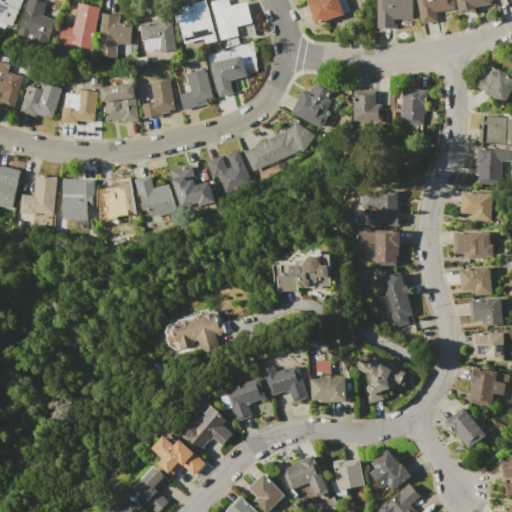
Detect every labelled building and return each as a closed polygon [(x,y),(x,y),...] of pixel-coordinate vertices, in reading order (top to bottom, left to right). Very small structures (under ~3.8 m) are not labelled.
[(0,0),(3,1),(3,0),(24,0),(13,30),(0,25),(0,0)] [(27,0),(37,0),(45,3),(41,15),(53,19),(46,39),(17,28),(27,0)] [(210,2),(218,0),(227,0),(229,6),(247,2),(251,21),(235,25),(237,35),(219,39),(210,2)] [(308,1),(310,0),(345,0),(349,10),(343,12),(344,13),(315,23),(308,1)] [(378,0),(412,0),(412,19),(394,19),(394,24),(397,24),(397,28),(378,28),(378,0)] [(417,0),(453,0),(455,8),(437,11),(439,21),(422,23),(417,0)] [(458,0),(490,0),(491,4),(477,6),(478,11),(461,14),(458,0)] [(60,26),(72,28),(77,3),(99,7),(91,49),(57,42),(60,26)] [(174,8),(188,4),(191,16),(197,14),(196,11),(207,8),(216,40),(205,43),(203,37),(183,42),(174,8)] [(138,24),(154,22),(154,20),(156,19),(155,11),(169,9),(174,50),(157,52),(157,49),(142,51),(138,24)] [(101,13),(118,15),(118,23),(130,24),(128,45),(115,43),(114,52),(97,51),(101,13)] [(211,63),(240,55),(245,76),(229,80),(232,92),(219,96),(211,63)] [(0,61),(9,64),(7,72),(23,77),(13,109),(0,105),(0,101),(3,92),(0,91),(0,61)] [(478,86),(479,85),(478,84),(483,74),(487,76),(493,66),(498,70),(499,68),(510,74),(509,75),(511,76),(511,89),(505,102),(486,92),(486,91),(478,86)] [(186,73),(205,68),(213,98),(196,102),(197,106),(183,110),(178,93),(191,89),(186,73)] [(139,92),(148,90),(152,93),(151,83),(170,79),(175,109),(169,110),(169,111),(162,113),(162,114),(143,118),(139,92)] [(291,112),(303,89),(310,93),(318,80),(331,87),(326,97),(331,100),(323,113),(326,115),(320,127),(291,112)] [(19,111),(27,85),(39,89),(41,83),(60,88),(51,118),(35,114),(35,116),(19,111)] [(100,87),(133,83),(137,120),(120,122),(120,121),(111,122),(111,119),(104,120),(100,87)] [(404,88),(427,89),(425,125),(401,124),(404,88)] [(66,93),(71,93),(71,91),(78,92),(78,89),(97,91),(93,122),(77,120),(77,123),(62,121),(66,93)] [(354,90),(375,91),(374,104),(381,104),(380,113),(374,113),(374,119),(353,118),(354,90)] [(485,115),(511,117),(511,143),(480,142),(481,128),(484,128),(485,115)] [(243,152),(256,146),(255,144),(287,131),(294,121),(313,134),(299,153),(296,152),(250,170),(243,152)] [(477,147),(511,149),(510,161),(501,160),(499,184),(477,182),(479,162),(476,162),(477,147)] [(206,161),(221,155),(226,168),(231,166),(226,154),(238,150),(250,182),(223,192),(216,176),(213,177),(212,173),(211,174),(206,161)] [(0,165),(20,170),(12,207),(0,204),(0,165)] [(170,170),(191,165),(196,184),(208,181),(213,202),(181,211),(170,170)] [(36,174),(56,177),(52,215),(51,215),(50,220),(20,216),(21,213),(18,212),(21,194),(33,195),(36,174)] [(134,179),(150,175),(152,187),(167,184),(174,212),(149,217),(147,209),(141,210),(134,179)] [(62,178),(94,179),(93,196),(92,196),(92,204),(93,204),(93,218),(86,218),(86,219),(61,219),(62,178)] [(110,180),(131,178),(134,220),(111,222),(111,221),(101,222),(101,220),(98,220),(97,205),(99,205),(99,203),(112,202),(110,180)] [(362,190),(398,191),(397,211),(399,211),(399,223),(396,223),(396,227),(365,225),(365,212),(377,212),(377,208),(362,207),(362,190)] [(462,191),(492,194),(489,221),(472,219),(472,214),(460,213),(462,191)] [(359,230),(399,231),(398,255),(396,255),(396,267),(375,267),(375,244),(359,243),(359,230)] [(453,232),(483,231),(483,232),(489,232),(490,244),(492,244),(492,258),(484,258),(484,259),(465,260),(465,253),(454,253),(453,232)] [(287,260),(300,249),(305,255),(306,253),(310,251),(313,250),(317,251),(320,253),(321,254),(330,254),(330,268),(329,268),(330,275),(331,275),(331,286),(323,286),(323,287),(298,287),(298,291),(279,291),(279,283),(275,283),(275,261),(287,260)] [(459,269),(488,267),(490,294),(471,295),(471,291),(461,291),(459,269)] [(380,278),(400,272),(404,285),(406,285),(408,293),(406,294),(412,314),(404,316),(406,324),(395,328),(380,278)] [(470,301),(499,298),(501,324),(484,326),(483,321),(471,322),(470,301)] [(169,324),(164,331),(167,345),(177,352),(199,348),(201,355),(218,352),(216,342),(226,339),(223,323),(219,323),(216,313),(212,311),(207,311),(207,310),(199,311),(200,313),(195,314),(194,316),(189,317),(177,320),(176,323),(169,324)] [(472,333),(502,332),(503,360),(486,360),(485,354),(473,354),(472,333)] [(389,387),(389,388),(381,390),(383,399),(382,399),(367,402),(363,385),(368,384),(366,377),(369,376),(354,367),(363,351),(382,361),(383,359),(394,365),(405,371),(399,384),(395,382),(392,389),(389,387)] [(261,369),(273,365),(276,371),(297,364),(308,397),(292,403),(288,391),(271,396),(261,369)] [(473,367),(508,374),(506,384),(503,384),(501,394),(492,392),(489,407),(467,402),(471,383),(470,383),(473,367)] [(309,378),(344,377),(345,401),(321,402),(321,400),(310,401),(309,378)] [(222,394),(227,392),(226,389),(259,378),(266,398),(247,404),(251,416),(237,421),(233,407),(227,409),(222,394)] [(181,435),(194,419),(198,422),(212,405),(223,414),(222,415),(227,420),(222,425),(232,433),(222,445),(213,437),(201,452),(181,435)] [(444,422),(464,407),(485,435),(468,448),(461,440),(460,441),(455,434),(454,434),(444,422)] [(148,451),(165,432),(172,438),(172,437),(177,441),(179,438),(206,462),(194,475),(182,465),(171,477),(165,472),(166,470),(158,463),(160,461),(148,451)] [(368,474),(374,469),(370,463),(387,450),(396,461),(398,460),(401,464),(401,463),(411,475),(391,490),(386,484),(380,489),(368,474)] [(281,469),(292,465),(292,463),(313,455),(326,488),(315,493),(311,482),(290,491),(281,469)] [(332,461),(346,458),(346,460),(359,458),(363,485),(337,490),(332,461)] [(500,462),(511,460),(511,495),(505,496),(503,483),(511,482),(511,476),(503,478),(500,462)] [(155,511),(133,491),(154,467),(167,479),(157,490),(168,501),(157,511),(155,511)] [(248,488),(264,474),(284,495),(266,511),(264,511),(253,501),(257,497),(248,488)] [(374,511),(386,502),(387,503),(408,483),(420,496),(409,506),(412,508),(407,511),(374,511)] [(105,511),(129,492),(145,511),(105,511)] [(227,511),(226,511),(240,496),(256,511),(227,511)] [(502,511),(511,511),(511,502),(508,501),(502,511)]
